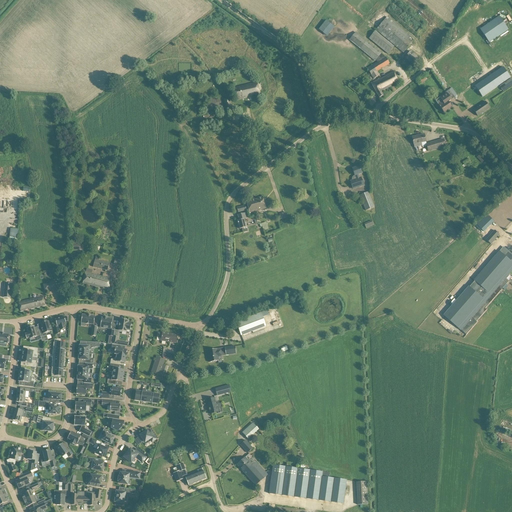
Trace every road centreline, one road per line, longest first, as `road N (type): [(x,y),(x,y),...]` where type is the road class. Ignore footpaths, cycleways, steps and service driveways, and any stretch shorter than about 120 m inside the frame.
road 1 (unclassified): [(511,168),(478,135),(457,128),(369,115),(320,126),(231,196),(225,281),(199,325)]
road 2 (residential): [(1,436),(43,442),(64,429),(74,307)]
road 3 (residential): [(222,511),(179,373)]
